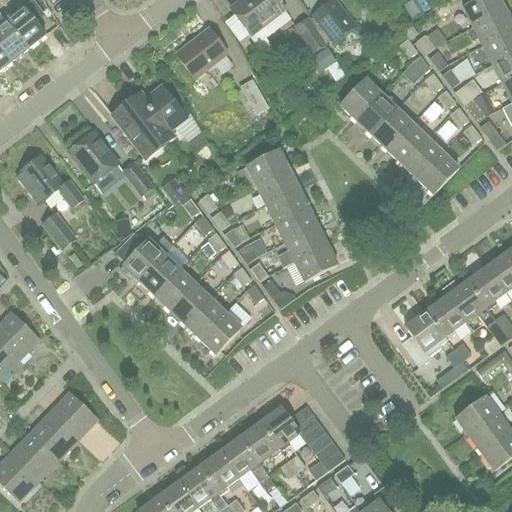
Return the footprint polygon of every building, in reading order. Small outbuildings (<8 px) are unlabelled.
[(278,0),(244,0),(231,11),(250,36),(286,9),(278,0)] [(357,27),(336,0),(332,0),(311,17),(334,45),(357,27)] [(424,0),(407,11),(413,20),(430,9),(424,0)] [(472,29),(505,12),(499,0),(480,0),(462,10),(472,29)] [(46,37),(23,7),(6,21),(18,37),(29,50),(46,37)] [(511,24),(505,12),(472,29),(482,48),(511,32),(511,24)] [(328,47),(309,18),(294,28),(312,57),(328,47)] [(18,37),(6,21),(0,25),(0,48),(7,58),(12,63),(29,50),(18,37)] [(233,67),(224,57),(227,55),(208,30),(175,56),(194,80),(214,65),(222,75),(233,67)] [(511,32),(482,48),(492,66),(511,55),(511,32)] [(425,36),(416,43),(426,56),(435,49),(425,36)] [(399,47),(408,60),(417,54),(407,41),(399,47)] [(0,48),(0,72),(12,63),(7,58),(0,48)] [(315,57),(323,70),(336,61),(328,49),(315,57)] [(438,54),(429,60),(439,73),(447,67),(438,54)] [(511,55),(492,66),(501,85),(511,79),(511,55)] [(411,64),(421,77),(430,71),(420,58),(411,64)] [(459,81),(467,75),(457,60),(448,66),(459,81)] [(460,84),(450,71),(441,77),(451,90),(460,84)] [(424,82),(434,95),(443,88),(433,75),(424,82)] [(511,79),(501,85),(511,104),(511,103),(511,79)] [(240,88),(256,117),(269,110),(252,81),(240,88)] [(355,123),(381,96),(366,81),(340,108),(355,123)] [(473,100),(463,88),(454,94),(464,107),(473,100)] [(113,118),(144,158),(172,137),(169,132),(184,121),(160,90),(145,101),(142,96),(113,118)] [(437,99),(447,112),(456,105),(446,92),(437,99)] [(381,96),(355,123),(371,137),(397,110),(381,96)] [(477,124),(485,118),(495,113),(488,100),(477,106),(476,105),(467,111),(477,124)] [(450,116),(460,129),(468,122),(459,109),(450,116)] [(412,125),(397,110),(371,137),(386,152),(412,125)] [(505,145),(489,122),(480,129),(497,151),(505,145)] [(427,139),(412,125),(386,152),(401,166),(427,139)] [(472,127),(463,133),(473,146),(481,140),(472,127)] [(94,134),(68,153),(93,185),(118,165),(94,134)] [(442,154),(427,139),(401,166),(417,181),(442,154)] [(256,189),(289,172),(279,152),(246,169),(256,189)] [(458,169),(442,154),(417,181),(432,196),(458,169)] [(71,181),(64,187),(40,157),(20,173),(21,175),(16,179),(37,205),(42,202),(43,203),(57,192),(72,212),(86,201),(71,181)] [(148,157),(137,164),(150,184),(161,178),(148,157)] [(134,164),(122,173),(141,198),(153,189),(134,164)] [(289,172),(256,189),(265,207),(299,191),(289,172)] [(173,206),(187,196),(187,195),(175,179),(161,191),(173,206)] [(299,191),(265,207),(275,226),(308,209),(299,191)] [(209,215),(217,209),(208,195),(199,202),(209,215)] [(185,197),(187,196),(173,206),(174,207),(177,204),(180,208),(177,211),(186,223),(191,219),(191,220),(200,213),(191,200),(189,201),(185,197)] [(228,221),(236,214),(227,203),(219,210),(228,221)] [(308,209),(275,226),(285,245),(318,228),(308,209)] [(212,219),(221,232),(230,225),(221,213),(212,219)] [(77,240),(57,214),(41,226),(61,252),(77,240)] [(203,217),(195,224),(204,237),(213,230),(203,217)] [(130,219),(117,221),(120,236),(133,234),(130,219)] [(318,228),(285,245),(294,264),(327,247),(318,228)] [(224,237),(234,249),(243,243),(233,230),(224,237)] [(117,254),(127,264),(123,268),(120,272),(130,281),(133,277),(139,283),(164,256),(173,247),(163,237),(154,247),(148,241),(146,243),(136,234),(117,254)] [(226,248),(216,235),(207,241),(217,254),(226,248)] [(216,255),(208,244),(200,250),(208,261),(216,255)] [(237,254),(247,267),(256,260),(246,247),(237,254)] [(337,266),(327,247),(294,264),(304,283),(337,266)] [(239,265),(229,252),(220,258),(230,271),(239,265)] [(511,260),(506,252),(486,267),(506,294),(511,289),(511,260)] [(164,256),(139,283),(154,297),(179,270),(164,256)] [(250,271),(259,284),(268,277),(259,264),(250,271)] [(486,267),(466,282),(485,309),(506,294),(486,267)] [(251,282),(242,269),(233,276),(243,289),(251,282)] [(195,285),(179,270),(154,297),(170,312),(195,285)] [(263,288),(272,301),(281,295),(271,282),(263,288)] [(466,282),(445,297),(465,324),(485,309),(466,282)] [(210,299),(195,285),(170,312),(185,327),(210,299)] [(264,299),(254,286),(246,293),(256,306),(264,299)] [(465,324),(445,297),(425,312),(447,341),(454,337),(452,334),(465,324)] [(225,313),(210,299),(185,327),(200,341),(225,313)] [(447,341),(425,312),(404,327),(411,337),(400,345),(418,369),(430,361),(428,358),(440,350),(438,348),(447,341)] [(225,313),(200,341),(216,356),(242,329),(225,313)] [(0,325),(0,343),(20,362),(40,342),(11,314),(0,325)] [(495,322),(509,341),(511,338),(511,327),(503,316),(495,322)] [(509,341),(495,322),(486,329),(500,347),(509,341)] [(20,362),(0,343),(0,382),(20,362)] [(463,345),(454,352),(463,363),(471,357),(463,345)] [(463,363),(454,352),(445,358),(454,369),(436,382),(442,390),(463,375),(468,371),(463,363)] [(485,385),(492,379),(489,375),(503,366),(511,378),(511,362),(505,352),(476,373),(485,385)] [(50,415),(78,442),(98,421),(69,394),(50,415)] [(468,438),(498,416),(485,398),(455,420),(468,438)] [(296,430),(289,421),(280,408),(260,423),(280,450),(300,435),(296,430)] [(296,430),(313,417),(307,408),(289,421),(296,430)] [(50,415),(30,435),(58,462),(78,442),(50,415)] [(511,433),(498,416),(468,438),(481,455),(511,433)] [(319,426),(313,417),(296,430),(300,435),(302,438),(319,426)] [(260,423),(239,438),(259,465),(260,464),(280,450),(260,423)] [(319,426),(302,438),(308,447),(326,434),(319,426)] [(511,459),(511,434),(511,433),(481,455),(494,473),(511,459)] [(332,443),(326,434),(308,447),(315,455),(332,443)] [(30,435),(11,455),(39,482),(58,462),(30,435)] [(239,438),(219,453),(239,480),(251,471),(268,496),(270,494),(276,490),(277,489),(260,464),(259,465),(239,438)] [(332,443),(315,455),(321,464),(338,451),(332,443)] [(345,461),(338,451),(321,464),(328,473),(345,461)] [(239,480),(219,453),(198,468),(218,495),(239,480)] [(39,482),(11,455),(0,466),(0,484),(19,503),(39,482)] [(297,456),(280,470),(288,481),(300,472),(303,475),(308,470),(297,456)] [(334,476),(341,485),(354,475),(348,467),(334,476)] [(198,468),(179,482),(198,509),(209,501),(217,511),(230,511),(227,507),(218,495),(198,468)] [(330,479),(317,489),(323,497),(337,488),(330,479)] [(179,482),(158,498),(168,511),(194,511),(198,509),(179,482)] [(379,502),(365,511),(392,511),(399,507),(385,488),(374,496),(379,502)] [(276,490),(270,494),(280,508),(286,504),(276,490)] [(313,492),(300,502),(306,510),(319,500),(313,492)] [(168,511),(158,498),(137,511),(168,511)] [(244,511),(236,501),(227,507),(230,511),(244,511)]
